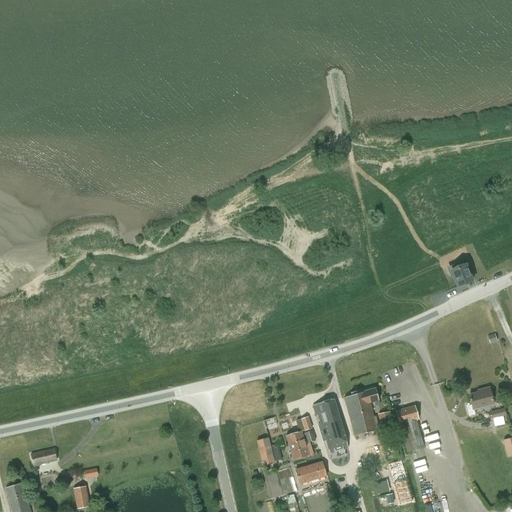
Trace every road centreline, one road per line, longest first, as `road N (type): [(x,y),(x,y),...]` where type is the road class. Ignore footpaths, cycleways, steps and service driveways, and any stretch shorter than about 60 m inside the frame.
road 1 (tertiary): [(204,387),(363,343),(511,278)]
road 2 (tertiary): [(0,431),(204,387)]
road 3 (unclassified): [(232,511),(204,387)]
